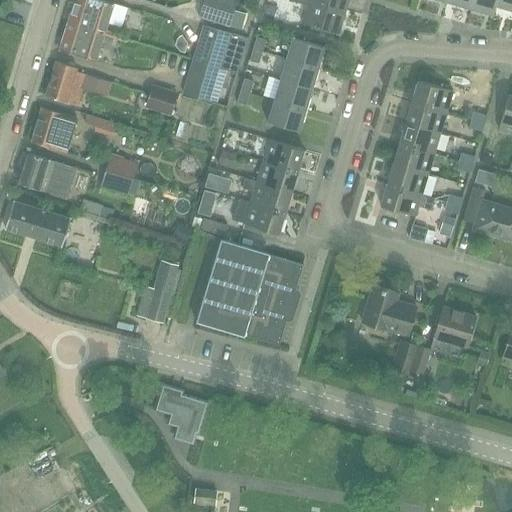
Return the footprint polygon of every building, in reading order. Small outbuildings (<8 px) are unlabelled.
[(104,0),(75,0),(69,21),(100,31),(106,32),(115,3),(104,0)] [(204,0),(199,17),(230,26),(240,29),(245,15),(234,12),(237,0),(204,0)] [(307,4),(302,22),(339,33),(346,11),(309,0),(292,0),(307,4)] [(309,0),(346,11),(349,0),(309,0)] [(446,0),(446,1),(469,8),(471,0),(446,0)] [(471,0),(469,8),(493,15),(496,6),(497,0),(471,0)] [(511,0),(497,0),(496,6),(511,10),(511,0)] [(267,4),(264,17),(273,19),(277,7),(267,4)] [(60,49),(98,60),(106,32),(100,31),(69,21),(60,49)] [(194,57),(193,59),(222,68),(228,69),(238,72),(240,66),(248,37),(233,33),(204,24),(194,57)] [(257,36),(250,60),(260,63),(264,64),(268,53),(263,52),(267,39),(257,36)] [(293,37),(287,57),(319,66),(325,45),(324,45),(323,46),(293,37)] [(287,57),(280,78),(312,88),(319,66),(287,57)] [(193,59),(183,93),(212,102),(222,68),(193,59)] [(78,71),(79,67),(57,61),(46,95),(79,105),(84,89),(108,96),(113,82),(78,71)] [(245,78),(238,101),(247,104),(254,81),(245,78)] [(280,78),(274,99),(306,109),(312,88),(280,78)] [(419,80),(413,99),(447,110),(453,91),(419,80)] [(179,92),(153,83),(146,107),(171,115),(179,92)] [(511,94),(510,94),(499,128),(511,131),(511,94)] [(274,99),(267,120),(298,130),(298,131),(299,131),(306,109),(274,99)] [(413,99),(406,122),(441,133),(447,110),(413,99)] [(32,141),(68,151),(78,117),(42,107),(32,141)] [(466,107),(463,117),(472,119),(474,109),(466,107)] [(487,115),(475,111),(471,127),(482,130),(487,115)] [(87,121),(86,123),(88,124),(96,126),(94,132),(116,138),(120,125),(88,116),(87,121)] [(406,122),(400,143),(434,153),(441,133),(406,122)] [(229,129),(227,134),(236,137),(238,132),(229,129)] [(269,138),(263,159),(298,170),(305,149),(269,138)] [(400,143),(394,163),(428,173),(434,153),(400,143)] [(29,152),(19,184),(40,190),(40,189),(64,197),(68,198),(73,182),(77,168),(73,167),(50,159),(50,158),(30,152),(29,152)] [(222,152),(218,163),(231,167),(235,156),(222,152)] [(111,153),(106,170),(133,179),(139,162),(111,153)] [(463,153),(461,161),(472,165),(474,156),(463,153)] [(483,154),(481,162),(491,165),(493,156),(483,154)] [(263,159),(256,181),(292,191),(298,170),(263,159)] [(470,172),(472,165),(461,161),(458,168),(470,172)] [(394,163),(388,184),(422,194),(428,173),(394,163)] [(478,169),(475,182),(486,185),(490,172),(478,169)] [(106,170),(101,185),(129,194),(133,179),(106,170)] [(208,172),(204,187),(215,190),(219,175),(208,172)] [(253,191),(250,201),(285,212),(292,191),(256,181),(246,177),(242,188),(253,191)] [(415,215),(418,205),(432,209),(435,198),(422,194),(388,184),(382,205),(415,215)] [(474,186),(464,219),(475,223),(474,228),(511,239),(511,207),(483,199),(486,190),(474,186)] [(451,195),(448,202),(459,205),(462,198),(451,195)] [(83,198),(79,210),(83,212),(99,216),(102,206),(102,204),(83,198)] [(279,233),(285,212),(250,201),(240,198),(233,219),(279,233)] [(13,201),(5,228),(62,245),(71,218),(13,201)] [(457,213),(459,205),(448,202),(446,210),(457,213)] [(444,216),(439,236),(450,239),(455,219),(444,216)] [(228,224),(204,217),(201,228),(224,236),(228,224)] [(179,222),(172,236),(189,245),(193,236),(196,230),(195,230),(179,222)] [(222,237),(197,321),(246,335),(246,334),(280,344),(304,264),(270,254),(270,252),(222,237)] [(154,288),(146,318),(162,322),(163,323),(165,316),(171,295),(171,293),(179,265),(162,260),(154,288)] [(362,322),(390,330),(408,336),(417,305),(398,300),(400,293),(373,285),(362,322)] [(467,346),(476,316),(444,306),(434,336),(467,346)] [(401,341),(392,369),(409,374),(410,370),(418,346),(401,341)] [(418,346),(410,370),(422,374),(430,349),(418,346)] [(481,351),(477,363),(487,365),(490,354),(481,351)] [(181,424),(177,436),(192,440),(195,429),(197,430),(205,403),(180,396),(181,391),(165,387),(159,408),(174,412),(171,422),(181,424)] [(197,488),(196,502),(215,504),(217,491),(197,488)]
